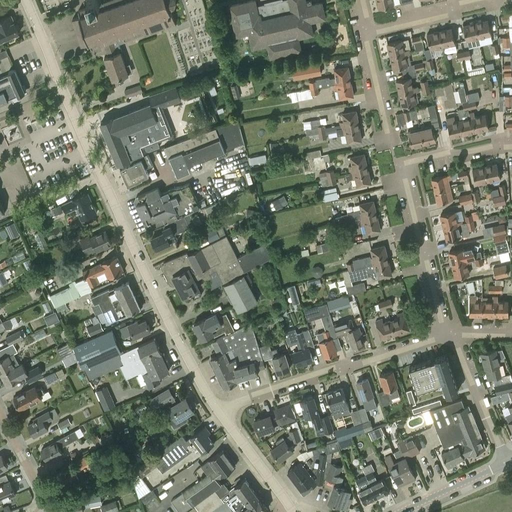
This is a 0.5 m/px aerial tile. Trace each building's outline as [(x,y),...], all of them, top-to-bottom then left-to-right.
[(72,19),(74,25),(78,24),(81,23),(86,38),(83,39),(80,40),(82,46),(88,43),(90,43),(92,48),(104,44),(105,49),(116,45),(119,44),(117,39),(123,37),(135,33),(142,30),(144,34),(144,35),(164,28),(175,24),(172,14),(171,13),(170,9),(175,5),(176,0),(108,0),(102,2),(101,0),(99,0),(98,0),(88,0),(89,2),(90,6),(78,11),(80,16),(79,17),(72,19)] [(255,0),(245,0),(227,4),(234,36),(247,34),(251,48),(266,45),(269,58),(301,51),(298,37),(314,34),(311,21),(326,18),(321,0),(319,0),(306,3),(305,0),(273,0),(256,4),(255,0)] [(376,0),(379,9),(393,5),(391,0),(376,0)] [(0,40),(1,42),(19,34),(14,22),(11,15),(0,20),(0,40)] [(487,20),(475,23),(479,38),(491,35),(487,20)] [(466,41),(479,38),(475,23),(463,26),(466,41)] [(451,29),(439,32),(443,46),(455,44),(451,29)] [(430,49),(443,46),(439,32),(427,35),(430,49)] [(135,33),(123,37),(124,41),(136,37),(135,33)] [(498,44),(503,43),(503,42),(510,42),(511,41),(511,34),(510,35),(510,37),(498,38),(498,44)] [(412,38),(415,52),(424,50),(421,36),(412,38)] [(387,44),(390,56),(409,52),(409,49),(404,51),(401,40),(387,44)] [(121,77),(129,75),(121,52),(122,52),(119,44),(116,45),(105,49),(108,56),(104,58),(112,80),(113,80),(115,86),(123,83),(121,77)] [(6,50),(0,52),(0,58),(8,56),(6,50)] [(409,52),(390,56),(393,69),(401,67),(402,73),(415,70),(413,64),(407,66),(405,56),(410,55),(409,52)] [(423,63),(414,64),(416,70),(427,67),(426,60),(422,61),(423,63)] [(319,64),(293,68),(294,78),(321,73),(319,64)] [(329,77),(316,79),(316,81),(317,87),(333,84),(333,85),(351,82),(349,67),(334,69),(336,78),(329,79),(329,77)] [(19,96),(19,95),(21,94),(25,93),(15,69),(11,71),(8,72),(10,75),(0,79),(0,103),(9,100),(8,98),(11,96),(13,101),(14,100),(19,96)] [(471,76),(464,78),(467,92),(474,91),(471,76)] [(396,81),(399,94),(418,89),(418,87),(413,88),(410,77),(396,81)] [(422,88),(429,86),(427,80),(420,82),(422,88)] [(351,82),(333,85),(334,91),(338,91),(339,99),(353,97),(353,96),(352,90),(352,87),(351,82)] [(140,85),(124,91),(127,97),(143,91),(140,85)] [(118,164),(146,154),(143,147),(173,135),(163,108),(181,101),(175,86),(149,97),(152,104),(114,119),(113,118),(102,123),(118,164)] [(214,86),(209,88),(212,96),(217,94),(214,86)] [(430,93),(429,86),(422,88),(423,95),(430,93)] [(464,88),(458,89),(461,102),(467,101),(464,88)] [(418,89),(399,94),(402,106),(416,103),(416,102),(418,101),(416,92),(419,92),(418,89)] [(478,92),(467,95),(469,102),(471,109),(476,108),(475,101),(480,99),(478,92)] [(511,100),(505,101),(499,101),(500,110),(505,110),(506,110),(506,106),(511,105),(511,100)] [(434,105),(428,106),(431,120),(437,118),(434,105)] [(464,108),(457,110),(460,121),(463,135),(476,132),(471,113),(469,113),(468,110),(465,111),(464,108)] [(341,129),(359,125),(356,111),(342,113),(344,121),(340,122),(341,129)] [(474,112),(471,113),(476,132),(489,129),(485,115),(475,117),(474,112)] [(451,138),(463,135),(460,121),(455,122),(454,117),(446,119),(451,138)] [(225,151),(244,143),(239,123),(238,120),(221,126),(204,132),(164,147),(176,176),(185,173),(190,171),(189,167),(225,153),(225,151)] [(311,128),(305,130),(307,135),(318,133),(326,131),(325,125),(321,126),(319,120),(310,121),(311,128)] [(341,129),(326,131),(327,135),(337,133),(338,136),(346,134),(348,143),(361,140),(359,125),(341,129)] [(432,126),(420,129),(424,144),(436,141),(432,126)] [(411,147),(424,144),(420,129),(408,132),(411,147)] [(319,139),(327,138),(327,135),(326,131),(318,133),(319,139)] [(321,156),(320,149),(305,152),(306,159),(313,158),(321,156)] [(148,153),(146,154),(118,164),(120,169),(128,186),(142,179),(142,178),(149,175),(145,167),(152,164),(148,153)] [(265,154),(250,157),(251,164),(267,161),(265,154)] [(350,172),(367,168),(364,154),(351,157),(352,165),(348,166),(350,172)] [(497,164),(484,167),(488,181),(500,179),(500,177),(498,170),(497,164)] [(476,184),(488,181),(484,167),(472,169),(476,184)] [(367,168),(350,172),(345,174),(347,180),(355,178),(357,186),(367,184),(371,183),(367,168)] [(333,170),(319,173),(321,179),(334,176),(333,170)] [(435,191),(450,188),(447,175),(436,178),(432,179),(434,190),(435,191)] [(334,176),(321,179),(322,186),(327,184),(336,182),(334,176)] [(138,204),(136,205),(142,218),(144,217),(150,229),(151,231),(162,226),(163,225),(189,213),(200,208),(198,203),(189,183),(181,187),(173,188),(161,194),(158,187),(138,197),(141,203),(138,204)] [(336,187),(322,190),(324,200),(338,197),(338,196),(340,196),(339,194),(339,192),(337,193),(336,187)] [(452,199),(450,188),(435,191),(438,203),(453,200),(452,199)] [(76,208),(81,220),(97,213),(88,193),(62,204),(66,213),(76,208)] [(471,193),(459,196),(461,204),(473,201),(471,193)] [(504,195),(492,197),(495,206),(506,204),(504,195)] [(282,197),(272,202),(276,210),(286,204),(284,201),(284,199),(282,197)] [(359,219),(376,215),(373,201),(360,204),(361,210),(355,211),(353,211),(347,213),(349,222),(359,219)] [(219,210),(216,203),(205,208),(208,215),(219,210)] [(250,210),(249,218),(257,219),(258,211),(250,210)] [(443,229),(463,224),(462,221),(457,222),(455,212),(440,215),(443,229)] [(191,218),(189,213),(163,225),(164,229),(170,226),(169,223),(182,218),(186,228),(201,222),(198,215),(191,218)] [(464,216),(466,223),(473,222),(473,221),(472,214),(464,216)] [(376,215),(359,219),(361,226),(365,225),(367,233),(380,230),(376,215)] [(165,232),(151,238),(152,240),(153,242),(156,250),(170,243),(167,237),(175,234),(186,228),(182,218),(169,223),(170,226),(164,229),(165,232)] [(475,229),(473,222),(466,223),(463,224),(443,229),(446,241),(452,239),(470,235),(469,231),(475,229)] [(14,223),(6,227),(12,239),(19,235),(14,223)] [(504,224),(492,227),(494,235),(506,232),(504,224)] [(196,246),(197,250),(202,248),(226,236),(224,230),(223,229),(221,225),(204,233),(208,240),(196,246)] [(111,245),(105,231),(90,238),(82,242),(79,235),(68,240),(73,250),(83,246),(85,249),(94,245),(97,251),(111,245)] [(204,233),(191,240),(194,247),(196,246),(208,240),(204,233)] [(494,240),(495,245),(507,242),(506,239),(508,239),(507,233),(493,236),(494,238),(494,240)] [(178,240),(175,234),(167,237),(170,243),(178,240)] [(187,252),(164,262),(168,269),(170,273),(171,276),(172,275),(172,276),(172,277),(174,280),(175,283),(176,284),(177,285),(180,291),(179,292),(181,296),(182,295),(183,298),(190,294),(191,294),(193,299),(198,297),(201,295),(198,290),(196,285),(194,281),(198,279),(207,274),(209,274),(211,277),(212,279),(212,280),(214,282),(219,279),(220,281),(221,283),(221,284),(223,283),(247,270),(271,257),(264,244),(263,245),(242,255),(237,258),(234,250),(230,243),(228,239),(226,236),(202,248),(197,250),(197,251),(195,252),(189,255),(187,252)] [(316,245),(318,253),(343,246),(345,246),(343,238),(316,245)] [(347,270),(349,270),(388,260),(384,245),(371,249),(373,257),(371,258),(370,256),(351,261),(351,263),(346,264),(347,270)] [(472,247),(463,249),(455,251),(449,252),(452,264),(452,265),(472,260),(474,260),(475,260),(473,254),(472,247)] [(69,288),(50,296),(55,307),(92,290),(90,286),(100,282),(97,276),(105,272),(108,278),(123,271),(117,257),(83,272),(86,279),(75,284),(76,285),(69,288)] [(349,270),(351,281),(370,276),(369,272),(376,270),(378,278),(392,274),(388,260),(349,270)] [(472,263),(472,260),(452,265),(455,277),(455,278),(469,274),(467,264),(472,263)] [(321,264),(325,275),(336,272),(333,261),(321,264)] [(506,265),(493,268),(495,278),(508,275),(506,265)] [(233,303),(238,312),(242,310),(257,302),(258,302),(256,298),(248,282),(252,280),(248,272),(244,274),(224,285),(226,290),(227,291),(228,293),(228,294),(233,303)] [(141,308),(135,295),(129,282),(115,288),(109,290),(109,289),(91,297),(94,305),(99,303),(108,323),(126,315),(141,308)] [(364,282),(346,287),(348,295),(353,293),(358,292),(366,290),(364,282)] [(466,283),(469,294),(474,292),(472,282),(469,283),(466,283)] [(469,296),(469,316),(482,316),(482,301),(482,296),(469,296)] [(492,301),(482,301),(482,316),(495,316),(495,296),(492,296),(492,301)] [(498,296),(495,296),(495,316),(508,316),(508,314),(508,306),(508,301),(507,301),(498,301),(498,296)] [(384,301),(387,308),(393,306),(391,299),(384,301)] [(380,310),(387,308),(384,301),(378,303),(380,310)] [(57,312),(68,308),(65,303),(55,307),(57,312)] [(326,303),(303,310),(306,321),(321,316),(329,314),(326,303)] [(55,311),(44,316),(48,325),(59,320),(55,311)] [(224,331),(226,335),(235,331),(226,314),(220,317),(218,312),(201,321),(194,324),(202,340),(214,334),(215,336),(224,331)] [(398,319),(391,321),(395,334),(409,329),(404,315),(404,312),(397,314),(398,319)] [(333,325),(329,314),(322,316),(327,331),(329,330),(328,327),(333,325)] [(2,322),(0,322),(0,337),(2,337),(0,333),(0,332),(6,329),(11,328),(12,325),(9,319),(2,322)] [(137,320),(128,324),(128,325),(120,328),(124,338),(133,334),(134,338),(151,330),(146,319),(138,323),(137,320)] [(334,325),(339,338),(348,334),(353,348),(365,344),(361,334),(359,328),(355,329),(354,325),(352,319),(334,325)] [(381,338),(395,334),(391,321),(384,323),(382,319),(375,322),(381,338)] [(100,322),(87,328),(90,336),(104,330),(100,322)] [(241,327),(235,331),(226,335),(212,342),(213,344),(218,355),(211,358),(226,388),(238,382),(237,380),(258,374),(257,370),(265,367),(263,359),(257,341),(251,323),(241,327)] [(332,340),(339,338),(334,325),(333,325),(328,327),(329,330),(327,331),(325,332),(319,334),(317,334),(319,342),(324,358),(337,353),(332,340)] [(297,344),(299,350),(293,352),(297,366),(304,364),(308,362),(312,361),(313,361),(310,350),(315,348),(313,343),(309,330),(296,333),(295,329),(284,333),(289,346),(297,344)] [(20,330),(5,337),(9,344),(24,337),(20,330)] [(83,369),(85,368),(121,353),(116,341),(115,341),(111,331),(73,347),(83,369)] [(122,354),(121,353),(85,368),(90,379),(130,362),(132,366),(128,368),(132,376),(143,371),(144,373),(142,374),(149,388),(160,382),(157,375),(168,370),(168,369),(170,368),(166,360),(164,360),(162,357),(164,356),(162,351),(160,352),(154,339),(122,354)] [(213,344),(212,342),(203,346),(203,347),(205,351),(210,348),(209,346),(213,344)] [(0,356),(2,359),(0,359),(0,373),(0,374),(20,364),(14,353),(17,351),(13,343),(0,349),(0,356)] [(69,343),(57,348),(62,359),(74,353),(69,343)] [(264,361),(273,358),(278,373),(290,369),(285,353),(278,355),(277,352),(276,349),(270,351),(268,344),(259,347),(264,361)] [(502,377),(499,366),(495,350),(482,353),(485,369),(488,368),(491,380),(502,377)] [(446,355),(409,366),(417,390),(442,382),(447,394),(458,391),(446,355)] [(20,364),(0,374),(6,386),(26,375),(29,382),(40,376),(35,368),(28,372),(23,362),(20,364)] [(54,371),(43,377),(47,384),(58,378),(54,371)] [(400,395),(398,387),(392,371),(379,375),(384,390),(378,392),(382,405),(392,402),(391,398),(400,395)] [(357,410),(362,422),(369,420),(365,410),(376,407),(373,396),(368,379),(356,383),(361,399),(362,399),(365,407),(357,410)] [(511,381),(495,386),(497,394),(508,391),(511,390),(511,381)] [(115,406),(107,386),(96,391),(105,410),(115,406)] [(41,387),(36,390),(34,387),(14,398),(20,410),(41,399),(39,396),(44,393),(41,387)] [(342,387),(326,393),(333,413),(342,411),(343,414),(350,412),(342,387)] [(166,401),(170,407),(169,408),(172,413),(167,416),(174,429),(189,420),(186,415),(193,410),(185,398),(176,403),(173,397),(169,389),(150,400),(155,408),(166,401)] [(328,415),(319,418),(313,397),(295,403),(297,411),(303,409),(306,417),(311,415),(317,436),(333,431),(328,415)] [(463,457),(464,458),(485,449),(479,433),(479,432),(472,413),(471,414),(468,406),(464,407),(461,399),(428,410),(436,428),(435,428),(443,447),(443,446),(444,446),(447,450),(454,447),(453,443),(462,439),(463,439),(464,443),(461,445),(462,448),(460,449),(463,457)] [(281,425),(282,425),(294,420),(289,406),(266,414),(267,416),(254,421),(258,433),(274,428),(273,424),(280,422),(281,425)] [(34,435),(34,436),(48,429),(45,423),(53,419),(53,418),(58,415),(54,408),(49,411),(48,411),(32,419),(34,422),(28,425),(31,430),(31,432),(32,434),(34,435)] [(338,440),(352,436),(365,431),(362,422),(357,410),(350,412),(354,425),(345,428),(345,426),(335,429),(338,440)] [(68,418),(58,423),(61,429),(71,424),(68,418)] [(369,420),(362,422),(365,431),(373,429),(370,420),(369,420)] [(187,454),(198,447),(202,452),(214,443),(207,435),(210,433),(205,426),(186,440),(183,436),(147,459),(151,465),(155,463),(162,473),(187,454)] [(369,432),(372,440),(384,434),(380,427),(369,432)] [(278,445),(271,450),(280,461),(293,451),(289,445),(294,441),(299,439),(296,429),(289,431),(290,436),(285,440),(282,437),(275,442),(278,445)] [(74,431),(40,449),(47,462),(62,454),(59,449),(76,439),(77,437),(74,431)] [(97,435),(91,438),(94,444),(100,440),(97,435)] [(115,442),(112,435),(100,441),(103,447),(115,442)] [(404,440),(411,455),(419,451),(412,435),(403,439),(404,440)] [(338,440),(337,440),(340,449),(355,445),(352,436),(338,440)] [(455,462),(464,458),(463,457),(460,449),(462,448),(461,445),(464,443),(462,439),(453,443),(454,447),(441,453),(447,467),(456,463),(455,462)] [(337,440),(324,444),(327,454),(340,449),(337,440)] [(406,458),(411,455),(404,440),(397,444),(399,449),(393,452),(407,482),(415,479),(406,458)] [(316,484),(323,485),(324,478),(326,461),(327,454),(324,444),(312,448),(314,456),(303,464),(301,461),(289,472),(305,491),(307,492),(316,484)] [(183,511),(193,505),(195,507),(222,486),(217,480),(235,467),(223,450),(201,466),(207,474),(171,501),(179,511),(183,511)] [(75,451),(70,454),(74,461),(79,459),(75,451)] [(399,486),(407,482),(393,452),(385,456),(399,486)] [(72,487),(71,485),(84,479),(79,471),(90,466),(85,457),(75,462),(78,467),(66,474),(64,470),(55,475),(63,491),(72,487)] [(326,462),(324,478),(335,482),(331,492),(328,502),(333,504),(347,509),(351,499),(348,498),(350,492),(340,488),(344,478),(338,476),(341,467),(326,462)] [(370,485),(377,498),(389,492),(383,479),(377,482),(372,471),(375,470),(371,463),(362,468),(366,476),(370,485)] [(0,477),(0,501),(15,494),(10,481),(9,481),(6,475),(0,477)] [(364,504),(377,498),(370,485),(366,476),(355,481),(360,490),(358,491),(364,504)] [(224,484),(222,486),(195,507),(198,511),(263,511),(266,510),(267,509),(244,479),(229,491),(224,484)] [(156,496),(153,490),(142,497),(145,503),(156,496)] [(99,495),(65,501),(67,511),(81,511),(83,511),(82,505),(86,505),(86,507),(101,504),(99,495)] [(115,500),(101,506),(103,511),(109,511),(118,509),(115,500)]
